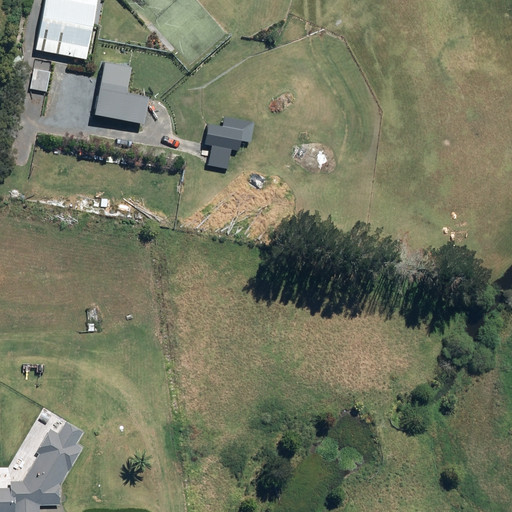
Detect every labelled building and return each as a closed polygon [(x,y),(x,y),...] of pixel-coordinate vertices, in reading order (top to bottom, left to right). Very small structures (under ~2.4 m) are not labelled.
[(77,0),(42,0),(35,51),(84,59),(93,3),(77,0)] [(13,56),(11,67),(20,68),(22,58),(13,56)] [(48,72),(33,70),(30,88),(45,91),(48,72)] [(22,394),(31,394),(31,385),(22,385),(22,394)] [(37,449),(35,452),(38,453),(22,481),(8,481),(9,488),(0,487),(0,511),(38,511),(38,505),(58,505),(58,487),(81,447),(75,444),(82,432),(64,422),(58,431),(56,430),(54,432),(48,429),(40,443),(38,443),(37,444),(36,446),(36,447),(37,449)]
